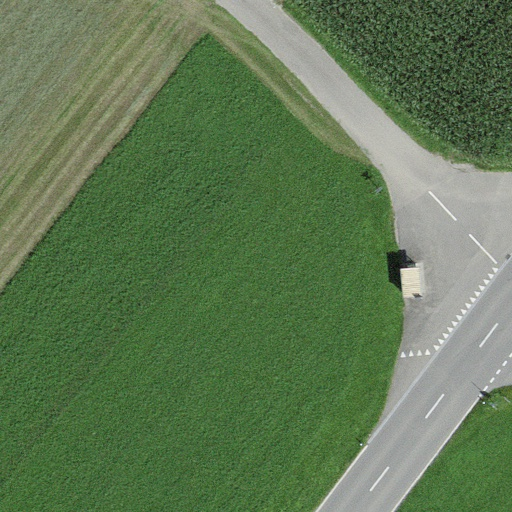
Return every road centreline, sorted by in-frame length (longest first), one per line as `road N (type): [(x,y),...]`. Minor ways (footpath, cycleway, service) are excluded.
road 1 (track): [(511,287),(241,0)]
road 2 (tertiary): [(511,307),(355,511)]
